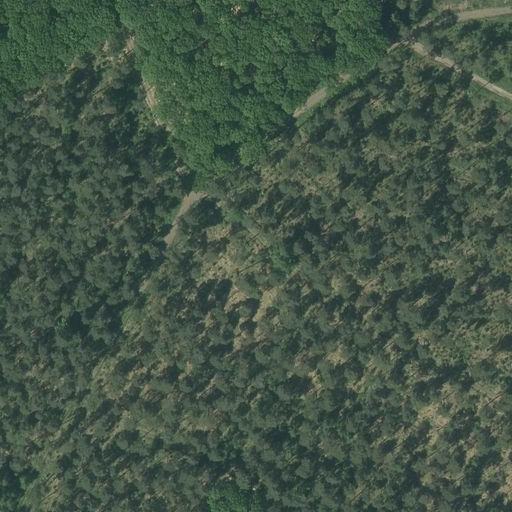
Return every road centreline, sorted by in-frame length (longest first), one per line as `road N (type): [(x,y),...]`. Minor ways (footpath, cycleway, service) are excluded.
road 1 (track): [(0,313),(181,254),(204,229),(204,161),(244,143),(297,83),(385,21),(434,0)]
road 2 (track): [(511,109),(406,48),(375,0)]
